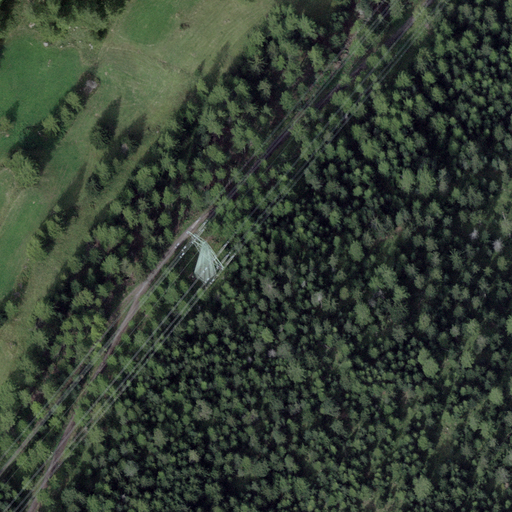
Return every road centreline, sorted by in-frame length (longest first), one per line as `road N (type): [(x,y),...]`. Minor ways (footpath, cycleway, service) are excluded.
road 1 (track): [(426,0),(233,193),(187,228),(128,301),(29,511)]
road 2 (track): [(0,473),(128,301)]
